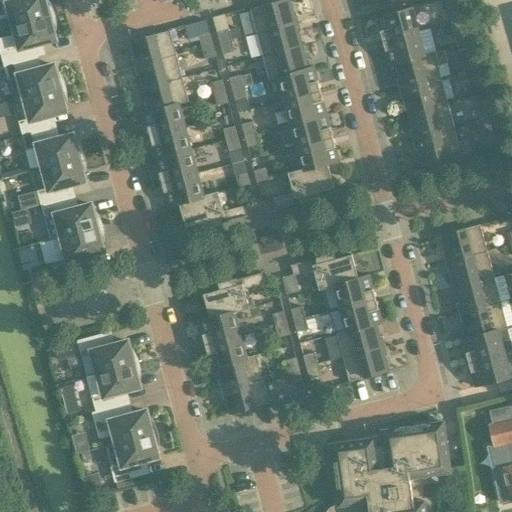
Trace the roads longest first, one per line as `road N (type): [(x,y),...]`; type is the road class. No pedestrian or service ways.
road 1 (residential): [(215,0),(82,39),(198,460)]
road 2 (residential): [(198,460),(411,403),(428,388),(386,215)]
road 3 (residential): [(386,215),(328,0)]
